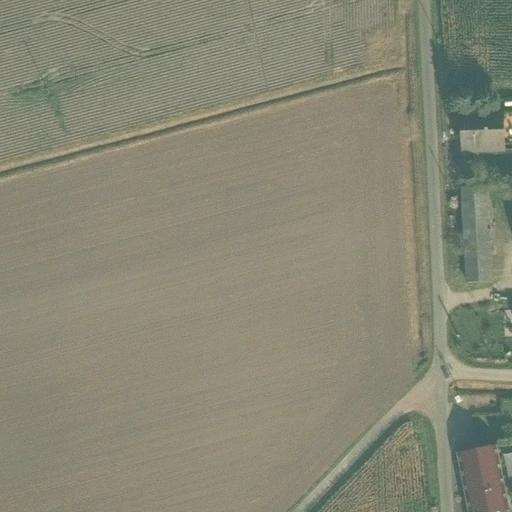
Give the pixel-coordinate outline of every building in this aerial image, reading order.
[(503,115),(461,117),(462,134),(465,134),(466,153),(505,152),(503,115)] [(485,189),(462,190),(467,285),(491,284),(485,189)] [(511,444),(496,447),(505,491),(511,489),(511,444)] [(466,499),(505,491),(496,447),(458,455),(466,499)] [(508,511),(505,491),(466,499),(468,511),(508,511)]
